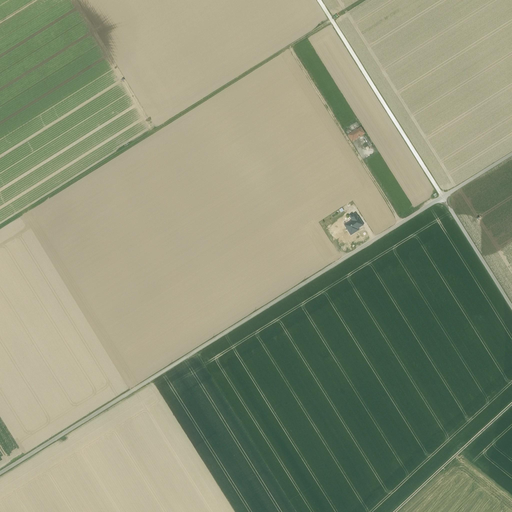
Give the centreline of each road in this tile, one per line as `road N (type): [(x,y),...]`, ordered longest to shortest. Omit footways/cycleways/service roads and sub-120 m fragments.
road 1 (unclassified): [(443,197),(0,474)]
road 2 (track): [(363,0),(0,227)]
road 3 (unclassified): [(443,197),(318,0)]
road 4 (track): [(288,46),(399,223)]
road 5 (track): [(395,511),(511,404)]
road 6 (track): [(511,308),(443,197)]
